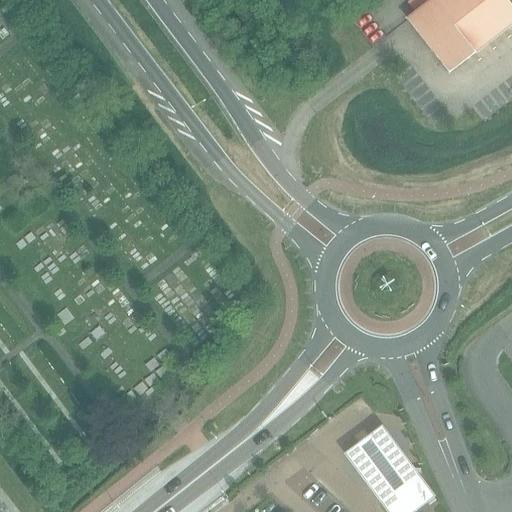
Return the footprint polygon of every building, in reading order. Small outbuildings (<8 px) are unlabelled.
[(511,8),(505,0),(433,0),(408,20),(450,73),(511,24),(511,8)] [(34,191),(33,192),(22,200),(37,218),(48,209),(34,191)] [(17,234),(22,230),(28,226),(19,213),(7,223),(17,234)] [(343,448),(383,505),(387,500),(391,496),(395,492),(403,486),(408,483),(414,480),(420,478),(381,422),(343,448)] [(383,505),(385,508),(388,511),(415,511),(434,498),(420,478),(414,480),(408,483),(403,486),(395,492),(391,496),(387,500),(383,505)]
